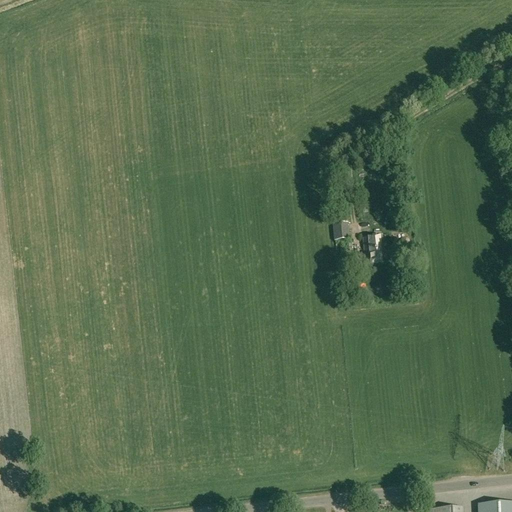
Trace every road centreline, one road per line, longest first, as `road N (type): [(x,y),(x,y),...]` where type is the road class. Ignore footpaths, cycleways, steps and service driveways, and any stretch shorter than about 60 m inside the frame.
road 1 (unclassified): [(239,511),(511,480)]
road 2 (track): [(511,60),(362,143),(360,196)]
